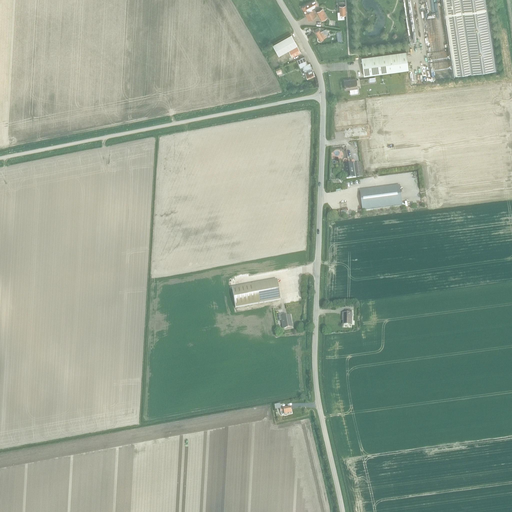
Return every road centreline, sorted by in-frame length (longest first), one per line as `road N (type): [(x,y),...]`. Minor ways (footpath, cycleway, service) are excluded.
road 1 (tertiary): [(341,511),(317,372),(324,94)]
road 2 (unclassified): [(0,157),(324,94)]
